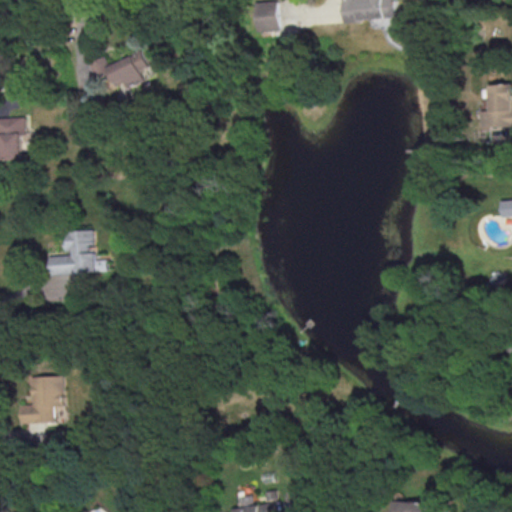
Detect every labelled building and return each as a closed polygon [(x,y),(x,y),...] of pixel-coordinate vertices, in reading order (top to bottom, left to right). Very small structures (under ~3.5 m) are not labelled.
[(260,30),(281,29),(280,0),(270,0),(258,1),(260,30)] [(345,0),(347,20),(399,16),(397,0),(345,0)] [(110,64),(106,53),(89,59),(96,79),(112,72),(117,85),(127,81),(129,87),(147,80),(143,70),(152,67),(145,50),(110,64)] [(482,127),(507,125),(508,138),(511,137),(511,82),(489,84),(491,109),(481,109),(482,127)] [(0,116),(0,158),(27,157),(25,116),(0,116)] [(511,198),(502,199),(504,216),(511,215),(511,198)] [(109,270),(108,258),(98,259),(95,228),(67,230),(69,253),(49,254),(51,275),(109,270)] [(65,374),(33,376),(34,404),(22,404),(23,422),(57,421),(56,405),(66,405),(65,374)] [(261,511),(260,503),(254,504),(253,494),(239,496),(240,507),(236,507),(236,511),(261,511)] [(442,511),(443,503),(392,499),(390,511),(442,511)]
